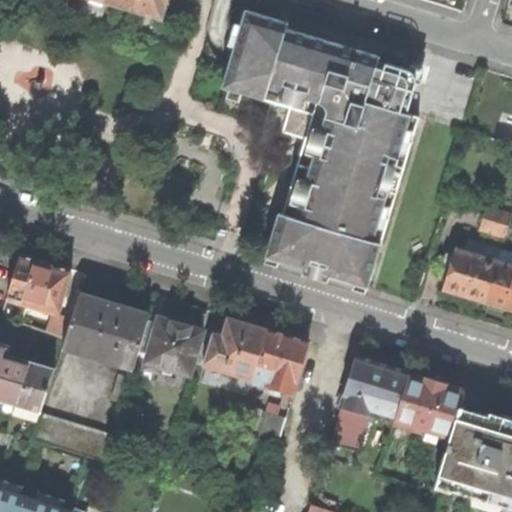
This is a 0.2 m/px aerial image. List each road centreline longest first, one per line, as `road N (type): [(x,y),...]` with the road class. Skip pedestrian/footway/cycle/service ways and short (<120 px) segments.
road 1 (residential): [(0,206),(511,363)]
road 2 (residential): [(342,0),(475,39)]
